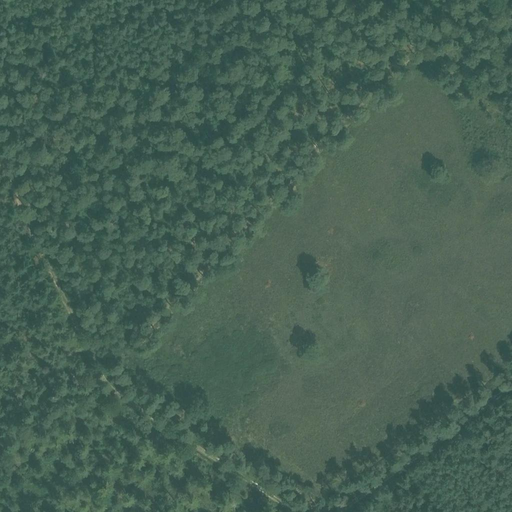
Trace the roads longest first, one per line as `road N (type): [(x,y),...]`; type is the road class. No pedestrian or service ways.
road 1 (track): [(0,172),(105,370),(297,511)]
road 2 (track): [(511,383),(328,511)]
